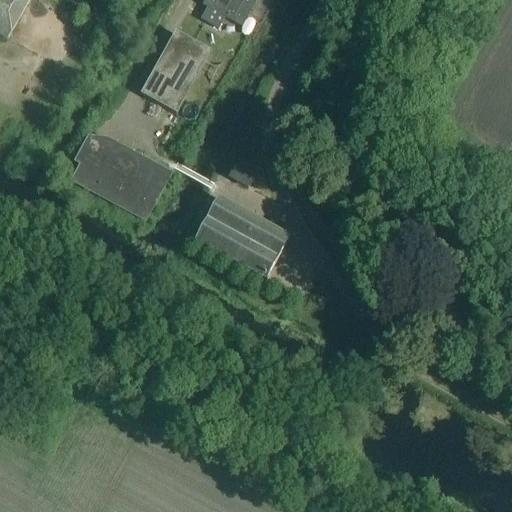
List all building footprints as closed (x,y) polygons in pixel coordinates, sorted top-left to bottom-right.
[(30,0),(0,0),(0,39),(7,43),(30,0)] [(231,18),(249,27),(263,0),(212,0),(209,6),(213,8),(207,19),(226,29),(231,18)] [(176,118),(211,56),(175,36),(141,99),(176,118)] [(145,225),(171,178),(147,165),(147,164),(118,148),(117,149),(107,143),(89,141),(76,165),(82,168),(72,185),(145,225)] [(248,191),(257,176),(239,165),(230,180),(248,191)] [(266,283),(289,241),(218,202),(195,244),(266,283)]
